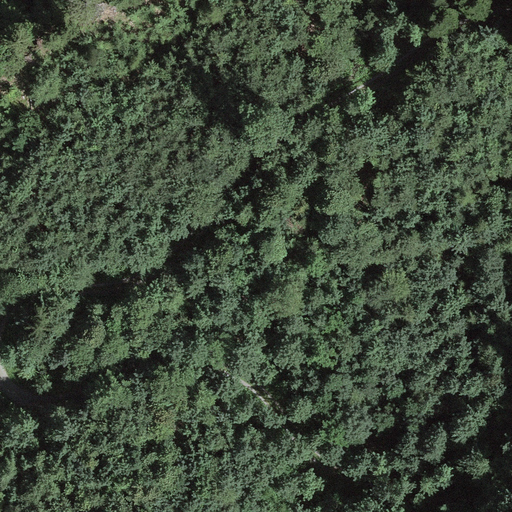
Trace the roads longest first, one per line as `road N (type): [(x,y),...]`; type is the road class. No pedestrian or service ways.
road 1 (track): [(0,316),(9,303),(47,289),(105,288),(147,273),(183,244),(275,139),(360,95),(464,23),(511,11)]
road 2 (track): [(511,422),(432,469),(393,481),(357,477),(308,448),(245,372),(209,361),(157,360),(72,400),(26,401),(0,376)]
